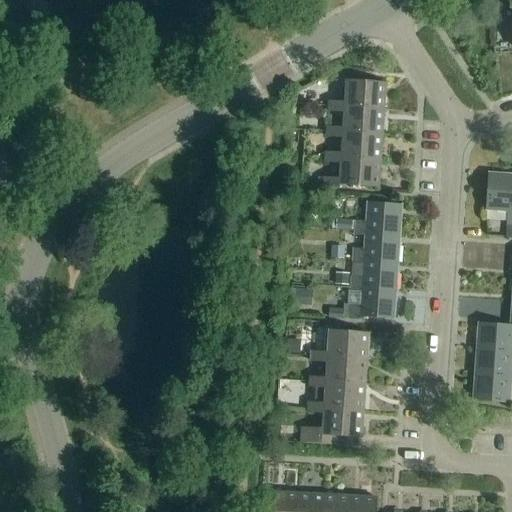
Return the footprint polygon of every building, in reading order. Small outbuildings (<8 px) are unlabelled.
[(384,111),(386,85),(345,82),(344,103),(329,102),(328,113),(344,114),(344,109),(384,111)] [(342,134),(382,137),(384,111),(344,109),(344,114),(343,129),(327,128),(326,139),(342,140),(342,134)] [(341,160),(381,162),(382,137),(342,134),(342,140),(341,155),(325,154),(324,163),(341,165),(341,160)] [(341,160),(341,165),(340,180),(323,179),(323,189),(339,190),(339,186),(379,188),(381,162),(341,160)] [(511,226),(511,176),(489,175),(487,211),(508,213),(507,226),(511,226)] [(333,202),(320,202),(319,213),(345,215),(346,202),(333,201),(333,202)] [(400,235),(401,207),(368,205),(366,223),(356,223),(355,237),(365,238),(366,233),(400,235)] [(336,221),(336,231),(352,231),(353,222),(336,221)] [(366,233),(365,238),(365,251),(354,251),(353,264),(364,265),(364,261),(398,263),(400,235),(366,233)] [(351,248),(335,247),(335,258),(350,258),(351,248)] [(362,289),(396,291),(398,263),(364,261),(364,265),(363,279),(352,278),(351,292),(362,293),(362,289)] [(349,287),(350,275),(335,274),(335,287),(349,287)] [(313,291),(291,289),(290,307),(311,309),(313,291)] [(394,320),(396,291),(362,289),(362,293),(361,307),(350,306),(349,320),(360,321),(360,317),(394,320)] [(349,320),(350,306),(343,306),(343,310),(330,309),(329,318),(349,320)] [(511,328),(511,329),(480,327),(478,352),(511,353),(511,328)] [(310,363),(327,364),(328,359),(367,362),(369,336),(329,333),(328,354),(310,353),(310,363)] [(288,340),(287,354),(300,355),(301,341),(288,340)] [(511,353),(478,352),(476,377),(511,379),(511,353)] [(326,384),(366,387),(367,362),(328,359),(327,364),(326,379),(309,378),(308,388),(316,389),(326,390),(326,384)] [(511,379),(476,377),(475,402),(510,404),(511,383),(511,379)] [(324,410),(364,413),(366,387),(326,384),(326,390),(316,389),(315,404),(307,403),(307,414),(324,415),(324,410)] [(332,437),(362,439),(364,413),(324,410),(324,415),(323,430),(301,429),(300,444),(331,446),(332,437)] [(292,434),(280,434),(280,444),(292,444),(292,434)] [(298,511),(299,495),(273,493),(272,511),(298,511)] [(323,511),(325,496),(299,495),(298,511),(323,511)] [(323,511),(349,511),(350,498),(325,496),(323,511)] [(375,511),(376,499),(350,498),(349,511),(375,511)]
